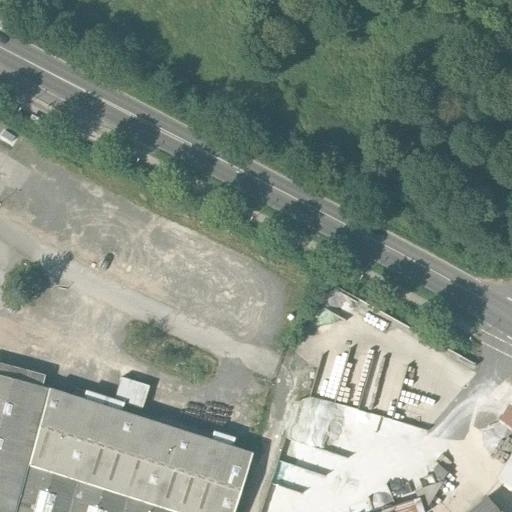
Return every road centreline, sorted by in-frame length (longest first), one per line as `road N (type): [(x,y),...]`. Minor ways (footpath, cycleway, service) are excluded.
road 1 (secondary): [(209,152),(511,320)]
road 2 (secondary): [(209,152),(0,46)]
